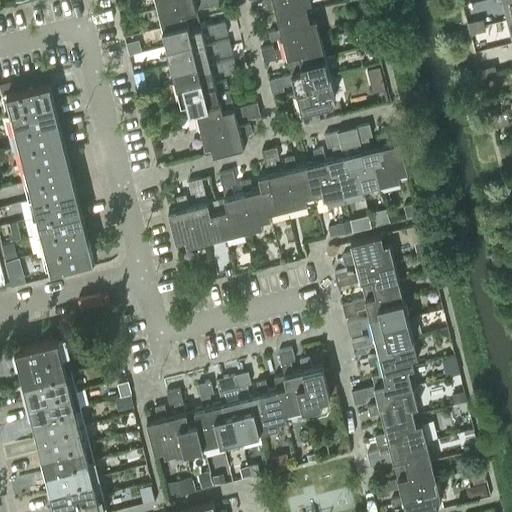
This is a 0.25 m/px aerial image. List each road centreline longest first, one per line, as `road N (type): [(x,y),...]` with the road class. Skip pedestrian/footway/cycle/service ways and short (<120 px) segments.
road 1 (residential): [(140,274),(85,41),(74,30),(0,46)]
road 2 (residential): [(324,289),(156,334),(140,274)]
road 3 (residential): [(140,274),(0,310)]
